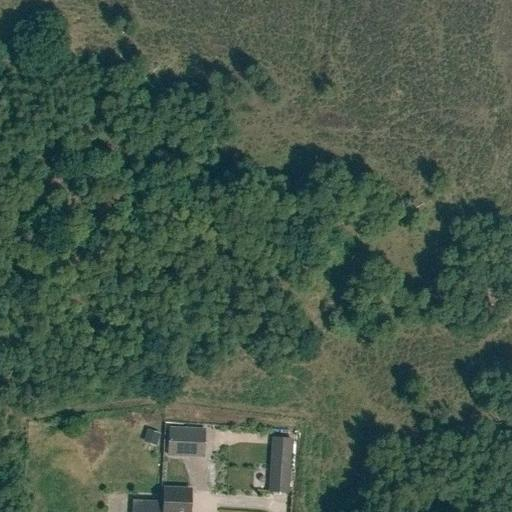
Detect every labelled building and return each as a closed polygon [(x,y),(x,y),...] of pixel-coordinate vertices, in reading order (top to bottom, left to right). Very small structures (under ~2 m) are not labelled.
[(203,428),(167,427),(166,451),(202,452),(203,428)] [(143,441),(155,446),(160,435),(147,430),(143,441)] [(270,471),(290,472),(292,438),(272,437),(270,471)] [(188,511),(190,490),(162,489),(160,511),(188,511)] [(158,511),(159,503),(132,502),(131,511),(158,511)]
